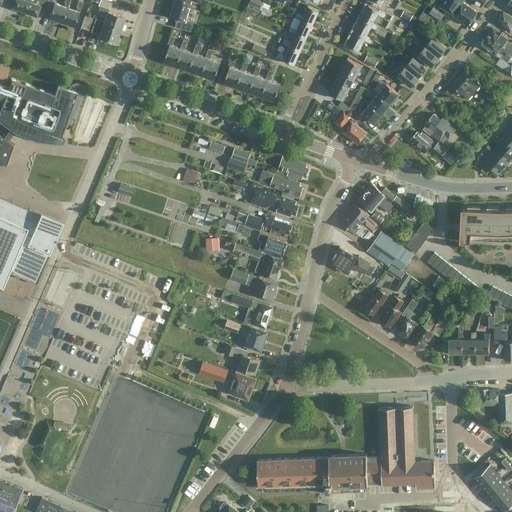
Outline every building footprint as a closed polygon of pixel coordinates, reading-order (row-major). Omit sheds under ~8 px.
[(12,0),(10,6),(23,11),(27,0),(12,0)] [(27,0),(23,11),(36,16),(40,5),(45,7),(47,0),(27,0)] [(66,7),(67,7),(69,0),(64,0),(64,2),(65,3),(64,6),(54,3),(49,17),(61,21),(66,7)] [(76,11),(67,7),(66,7),(61,21),(73,26),(78,12),(79,12),(83,2),(78,0),(76,7),(77,7),(76,11)] [(202,4),(192,1),(192,0),(191,0),(175,0),(171,16),(181,18),(179,27),(191,31),(194,22),(186,20),(190,8),(199,11),(202,4)] [(271,5),(259,0),(249,0),(246,9),(258,14),(260,9),(267,13),(271,5)] [(463,1),(463,0),(438,0),(436,3),(453,14),(468,25),(477,11),(463,1)] [(302,19),(313,24),(319,10),(308,5),(303,16),(297,13),(295,17),(295,18),(301,20),(302,19)] [(384,17),(386,13),(379,9),(378,10),(369,5),(362,18),(372,23),(372,22),(377,13),(384,17)] [(100,6),(98,10),(106,13),(104,21),(103,24),(120,30),(124,17),(108,11),(108,9),(100,6)] [(444,14),(433,7),(429,13),(440,20),(444,14)] [(401,16),(409,21),(412,15),(404,10),(401,16)] [(511,29),(511,17),(503,12),(502,14),(500,14),(499,16),(499,17),(498,20),(501,22),(500,23),(504,27),(510,32),(511,29)] [(251,17),(244,13),(241,22),(247,25),(251,17)] [(85,15),(80,27),(98,33),(99,34),(99,35),(98,37),(115,43),(120,30),(103,24),(104,21),(95,18),(85,15)] [(291,27),(291,26),(289,31),(295,34),(296,32),(306,37),(313,24),(302,19),(301,20),(295,18),(291,27)] [(365,36),(366,35),(370,26),(377,30),(379,26),(372,22),(372,23),(362,18),(355,31),(365,36)] [(504,49),(511,54),(511,41),(511,43),(507,40),(509,37),(501,32),(500,33),(492,28),(488,34),(506,46),(504,49)] [(372,39),(366,35),(365,36),(355,31),(348,44),(358,50),(364,39),(370,43),(372,39)] [(290,46),(300,51),(306,37),(296,32),(295,34),(291,43),(285,40),(283,44),(289,47),(290,46)] [(507,62),(511,55),(511,54),(504,49),(506,46),(488,34),(481,44),(495,54),(497,52),(502,55),(500,58),(507,62)] [(182,48),(180,48),(172,45),(175,37),(170,36),(168,44),(169,44),(163,61),(176,66),(182,48)] [(447,47),(433,36),(418,54),(432,65),(447,47)] [(393,38),(389,45),(395,49),(399,42),(393,38)] [(195,53),(193,52),(185,49),(187,42),(183,40),(180,48),(182,48),(176,66),(189,70),(195,53)] [(406,48),(413,54),(417,48),(410,42),(406,48)] [(251,50),(264,56),(267,50),(254,44),(251,50)] [(207,57),(205,57),(197,54),(200,46),(196,45),(193,52),(195,53),(189,70),(202,75),(207,57)] [(294,64),(300,51),(290,46),(289,47),(285,56),(278,53),(276,58),(283,61),(284,59),(294,64)] [(208,49),(205,57),(207,57),(202,75),(214,79),(220,62),(209,58),(212,50),(208,49)] [(364,61),(374,67),(378,61),(367,55),(364,61)] [(426,68),(413,56),(398,75),(411,86),(426,68)] [(242,69),(240,69),(232,66),(235,59),(231,57),(228,65),(229,66),(224,82),(236,87),(242,69)] [(341,69),(355,77),(361,65),(347,58),(341,69)] [(255,74),(253,73),(245,70),(248,63),(243,61),(240,69),(242,69),(236,87),(249,91),(255,74)] [(0,65),(0,120),(15,132),(38,140),(60,142),(61,142),(61,141),(62,140),(62,139),(62,138),(61,138),(61,137),(60,137),(66,122),(74,125),(76,119),(75,118),(80,104),(83,97),(85,91),(85,88),(84,87),(83,87),(83,86),(82,86),(81,85),(80,85),(78,85),(77,85),(77,86),(76,86),(75,86),(75,87),(73,90),(57,84),(54,93),(5,75),(8,69),(0,65)] [(256,66),(253,73),(255,74),(249,91),(262,96),(268,78),(266,78),(258,75),(260,67),(256,66)] [(366,76),(370,78),(375,70),(370,68),(366,76)] [(349,88),(355,77),(341,69),(335,81),(349,88)] [(268,78),(262,96),(275,100),(281,83),(270,79),(273,72),(268,70),(266,78),(268,78)] [(373,79),(377,81),(381,73),(377,71),(373,79)] [(480,85),(465,71),(450,87),(459,95),(461,92),(468,99),(480,85)] [(366,87),(370,78),(366,76),(362,84),(366,87)] [(497,84),(490,78),(482,86),(488,92),(497,84)] [(349,88),(335,81),(329,92),(343,99),(349,88)] [(378,93),(391,103),(399,93),(386,83),(378,93)] [(383,113),(391,103),(378,93),(370,103),(383,113)] [(338,107),(331,101),(327,106),(334,112),(338,107)] [(341,101),(338,106),(346,112),(350,108),(349,108),(350,107),(341,101)] [(383,113),(370,103),(362,113),(374,123),(383,113)] [(350,136),(357,142),(365,132),(352,121),(354,119),(343,110),(334,120),(342,127),(345,123),(348,126),(343,132),(349,137),(350,136)] [(444,116),(441,120),(434,114),(425,123),(427,125),(423,129),(430,135),(431,134),(440,141),(444,135),(448,138),(457,128),(444,116)] [(0,135),(7,141),(15,132),(0,120),(0,135)] [(511,145),(511,127),(510,126),(501,137),(503,138),(511,145)] [(421,134),(418,131),(411,139),(414,141),(412,143),(424,153),(429,148),(431,150),(433,148),(442,156),(447,150),(437,142),(436,144),(422,132),(421,134)] [(0,163),(6,164),(13,145),(0,135),(0,163)] [(494,150),(508,162),(511,157),(511,145),(503,138),(494,150)] [(209,149),(222,154),(225,145),(212,140),(209,149)] [(235,148),(231,158),(246,163),(246,162),(255,165),(257,160),(248,157),(250,153),(235,148)] [(499,173),(508,162),(494,150),(485,161),(499,173)] [(306,177),(309,168),(306,167),(307,164),(283,156),(278,171),(302,179),(303,176),(306,177)] [(230,157),(227,166),(243,172),(246,163),(231,158),(230,157)] [(210,169),(212,163),(206,161),(204,167),(210,169)] [(197,172),(187,168),(182,180),(189,183),(190,180),(194,181),(197,172)] [(287,179),(274,175),(262,170),(258,182),(283,190),(282,192),(294,196),(298,198),(298,196),(299,195),(300,195),(303,186),(300,185),(301,182),(287,178),(287,179)] [(117,191),(131,196),(134,187),(120,182),(117,191)] [(381,191),(373,184),(359,199),(372,211),(380,202),(381,204),(386,199),(390,202),(391,201),(399,208),(404,202),(396,195),(395,196),(385,187),(381,191)] [(296,204),(296,202),(255,188),(251,201),(265,206),(267,203),(274,206),(275,203),(278,205),(276,211),(291,216),(292,213),(296,214),(299,205),(296,204)] [(0,286),(7,271),(17,275),(35,283),(36,283),(61,224),(38,214),(4,199),(0,197),(0,286)] [(97,199),(90,218),(98,221),(106,203),(97,199)] [(374,233),(377,229),(377,228),(366,219),(370,215),(369,214),(356,203),(350,210),(349,212),(345,216),(341,221),(353,231),(355,232),(356,233),(363,238),(369,230),(373,233),(374,233)] [(212,211),(223,215),(225,210),(214,205),(212,211)] [(511,209),(505,210),(461,208),(460,241),(471,241),(471,232),(498,233),(511,232),(511,209)] [(265,219),(248,213),(245,224),(262,230),(262,228),(285,236),(286,233),(289,234),(292,225),(289,224),(290,221),(267,213),(265,219)] [(249,235),(252,227),(233,220),(225,218),(222,217),(220,223),(226,225),(226,227),(249,235)] [(420,226),(430,233),(433,228),(423,221),(420,226)] [(426,238),(430,233),(420,226),(416,231),(426,238)] [(402,270),(414,254),(381,231),(377,236),(374,240),(367,251),(388,265),(390,262),(402,270)] [(423,242),(426,238),(416,231),(413,236),(423,242)] [(287,241),(260,232),(257,240),(261,242),(259,248),(269,251),(268,253),(280,257),(282,252),(283,253),(287,241)] [(419,247),(423,242),(413,236),(409,240),(419,247)] [(218,237),(206,238),(207,250),(219,249),(218,237)] [(416,252),(419,247),(409,240),(406,245),(416,252)] [(276,278),(282,258),(267,254),(230,241),(228,247),(234,249),(234,250),(241,252),(240,254),(259,260),(256,270),(261,272),(261,273),(276,278)] [(359,255),(357,257),(340,246),(330,262),(348,273),(353,265),(365,272),(371,262),(359,255)] [(431,264),(439,255),(434,251),(427,261),(431,264)] [(436,268),(443,259),(439,255),(431,264),(436,268)] [(441,272),(448,263),(443,259),(436,268),(441,272)] [(445,276),(453,266),(448,263),(441,272),(445,276)] [(399,279),(404,272),(394,266),(389,273),(399,279)] [(450,280),(457,270),(453,266),(445,276),(450,280)] [(253,293),(272,300),(278,283),(259,276),(259,277),(249,273),(234,268),(230,278),(246,283),(255,286),(253,293)] [(455,284),(462,274),(457,270),(450,280),(455,284)] [(401,293),(409,280),(412,276),(405,272),(394,288),(401,293)] [(460,287),(467,278),(462,274),(455,284),(460,287)] [(440,290),(447,281),(439,275),(432,284),(440,290)] [(46,300),(46,301),(64,309),(65,309),(71,296),(64,293),(71,293),(76,281),(71,281),(66,279),(66,277),(55,277),(52,287),(46,300)] [(464,291),(472,281),(467,278),(460,287),(464,291)] [(416,288),(419,284),(412,280),(409,284),(416,288)] [(469,295),(476,285),(472,281),(464,291),(469,295)] [(476,285),(469,295),(473,298),(481,289),(476,285)] [(492,299),(497,288),(492,285),(487,296),(492,299)] [(498,302),(503,291),(497,288),(492,299),(498,302)] [(363,308),(374,315),(388,294),(380,289),(375,295),(372,293),(363,308)] [(430,299),(433,294),(425,289),(421,294),(430,299)] [(231,301),(233,294),(224,290),(222,298),(231,301)] [(503,304),(508,293),(503,291),(498,302),(503,304)] [(508,307),(511,299),(511,295),(508,293),(503,304),(508,307)] [(250,308),(253,300),(233,294),(231,301),(250,308)] [(403,300),(395,295),(379,319),(391,326),(401,311),(397,308),(403,300)] [(407,337),(417,323),(413,320),(417,314),(411,311),(417,302),(412,298),(402,313),(406,316),(397,330),(407,337)] [(483,306),(490,308),(492,301),(485,299),(483,306)] [(257,304),(256,304),(254,310),(255,310),(253,315),(252,315),(252,317),(251,321),(252,321),(251,323),(266,327),(272,307),(258,302),(257,304)] [(437,322),(436,324),(428,318),(423,325),(421,324),(411,340),(422,347),(427,339),(429,340),(434,332),(439,335),(445,326),(437,322)] [(238,332),(241,323),(228,319),(224,327),(238,332)] [(502,332),(501,325),(494,326),(494,332),(493,332),(494,342),(504,341),(505,359),(511,359),(511,340),(508,340),(507,332),(502,332)] [(244,346),(261,351),(268,331),(251,326),(244,346)] [(449,352),(462,352),(462,339),(462,331),(458,331),(458,339),(449,338),(449,352)] [(475,352),(475,339),(475,332),(471,332),(471,339),(462,339),(462,352),(475,352)] [(475,339),(475,352),(489,352),(489,339),(489,333),(484,333),(484,339),(475,339)] [(449,352),(449,338),(442,338),(442,344),(440,343),(440,352),(449,352)] [(210,341),(207,340),(204,341),(203,344),(205,347),(208,348),(210,346),(211,343),(210,341)] [(255,374),(260,360),(247,355),(248,350),(228,343),(225,353),(240,358),(236,368),(255,374)] [(228,369),(209,363),(206,372),(225,379),(228,369)] [(228,393),(249,400),(256,379),(236,372),(228,393)] [(488,390),(488,389),(480,389),(481,405),(499,404),(500,423),(511,422),(511,391),(499,392),(498,389),(488,390)] [(329,457),(257,459),(258,467),(259,487),(330,484),(330,486),(365,484),(368,484),(368,476),(382,476),(383,483),(383,484),(411,483),(416,483),(416,488),(434,487),(436,487),(435,465),(435,460),(416,461),(415,461),(413,406),(403,406),(379,407),(381,455),(367,456),(367,454),(344,455),(329,455),(329,457)] [(491,465),(475,478),(482,487),(498,475),(491,465)] [(498,475),(482,487),(490,496),(505,483),(498,475)] [(0,502),(14,508),(20,494),(22,488),(0,478),(0,502)] [(511,492),(505,483),(490,496),(497,505),(511,492)] [(511,492),(497,505),(502,511),(505,511),(511,506),(511,492)] [(244,502),(251,508),(257,499),(250,494),(244,502)] [(76,511),(41,497),(35,510),(39,511),(76,511)] [(249,511),(246,509),(243,511),(239,511),(226,502),(224,502),(220,506),(221,509),(224,511),(222,511),(249,511)]
